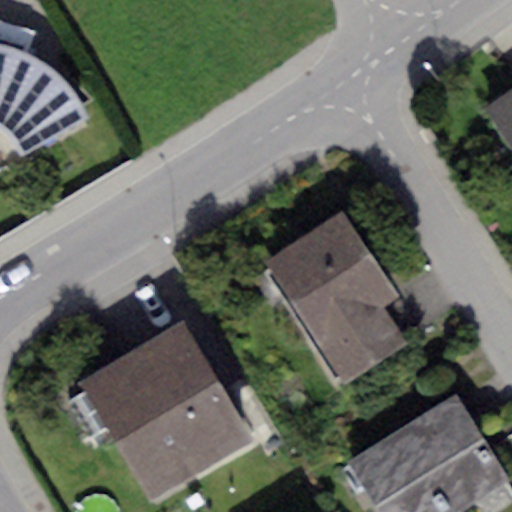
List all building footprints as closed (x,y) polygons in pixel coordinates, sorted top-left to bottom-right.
[(0,129),(7,133),(14,141),(20,155),(90,118),(75,93),(67,82),(56,72),(42,62),(29,56),(35,34),(0,22),(0,129)] [(511,89),(484,109),(511,149),(511,89)] [(345,215),(262,268),(339,386),(404,344),(380,307),(398,296),(345,215)] [(183,325),(82,386),(152,500),(253,438),(183,325)] [(456,397),(349,464),(380,511),(466,511),(511,484),(456,397)]
